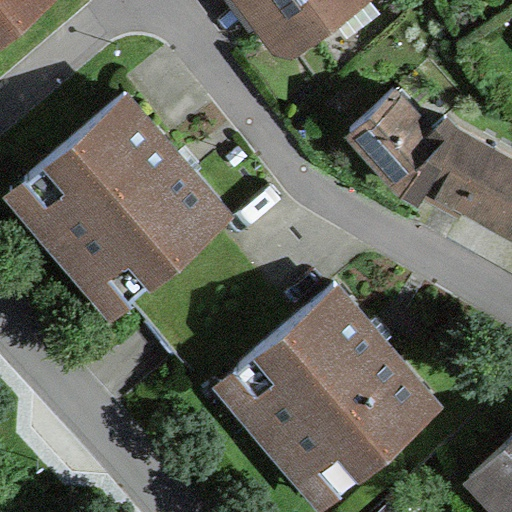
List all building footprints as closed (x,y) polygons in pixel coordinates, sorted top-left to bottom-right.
[(0,0),(0,30),(35,0),(0,0)] [(268,35),(289,38),(343,0),(261,0),(271,13),(268,35)] [(393,84),(349,125),(398,176),(439,136),(430,127),(393,84)] [(126,89),(25,175),(58,213),(45,224),(57,238),(77,234),(129,294),(139,286),(218,217),(228,209),(126,89)] [(439,136),(398,176),(421,190),(429,177),(511,223),(511,157),(455,125),(447,112),(430,127),(439,136)] [(218,217),(139,286),(219,378),(234,365),(298,309),(218,217)] [(298,309),(234,365),(286,425),(277,444),(291,460),(305,448),(339,487),(439,400),(333,279),(298,309)] [(511,511),(511,431),(470,471),(509,511),(511,511)]
